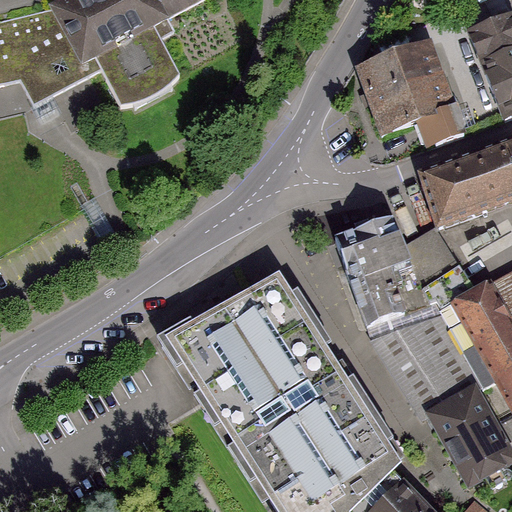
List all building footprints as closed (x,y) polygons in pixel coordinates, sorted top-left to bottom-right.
[(218,0),(77,0),(49,13),(12,22),(0,24),(0,89),(19,86),(34,112),(101,78),(121,115),(180,84),(162,45),(176,37),(169,27),(218,0)] [(511,24),(508,16),(464,35),(503,128),(511,124),(511,24)] [(463,137),(431,48),(359,74),(382,140),(419,127),(427,150),(463,137)] [(511,144),(421,180),(439,231),(511,203),(511,144)] [(334,242),(374,344),(443,320),(442,314),(410,262),(407,263),(403,251),(392,224),(334,242)] [(443,320),(482,390),(484,393),(488,391),(511,376),(511,328),(489,288),(473,296),(434,233),(403,251),(407,263),(410,262),(442,314),(443,320)] [(511,275),(489,288),(511,328),(511,275)] [(425,511),(392,476),(400,466),(279,282),(167,344),(276,511),(425,511)] [(443,320),(374,344),(425,422),(431,419),(475,394),(482,390),(443,320)] [(511,376),(488,391),(508,425),(504,427),(511,441),(511,376)] [(511,460),(475,394),(431,419),(469,488),(511,464),(511,460)]
